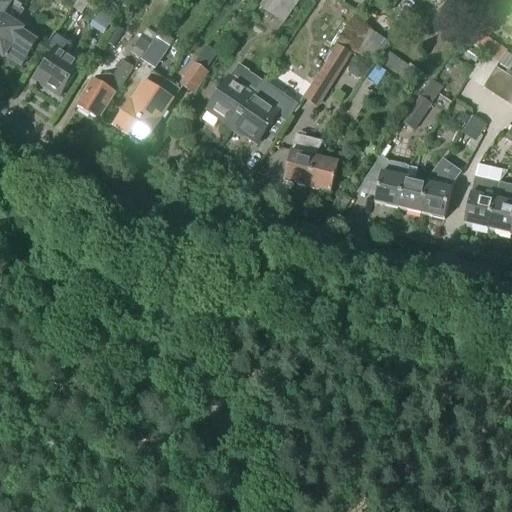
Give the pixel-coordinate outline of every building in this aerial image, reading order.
[(2,20),(0,23),(0,56),(0,57),(3,59),(4,57),(8,60),(21,68),(37,44),(35,43),(20,33),(21,32),(19,31),(14,28),(24,13),(24,12),(21,11),(22,10),(25,4),(19,0),(15,0),(10,8),(6,14),(2,20)] [(0,0),(0,23),(2,20),(6,14),(10,8),(15,0),(0,0)] [(58,0),(73,10),(80,0),(58,0)] [(80,0),(73,10),(81,16),(89,6),(80,0)] [(300,2),(295,0),(270,0),(263,12),(283,26),(300,2)] [(373,0),(371,4),(389,15),(398,0),(373,0)] [(432,0),(449,11),(456,0),(432,0)] [(341,46),(374,67),(389,45),(356,23),(341,46)] [(118,30),(108,45),(115,49),(124,34),(118,30)] [(142,38),(135,50),(145,56),(153,44),(142,38)] [(141,62),(141,63),(155,72),(170,49),(156,40),(153,44),(145,56),(141,62)] [(60,100),(82,66),(67,56),(73,48),(62,41),(34,83),(60,100)] [(495,46),(493,50),(493,60),(499,64),(506,53),(495,46)] [(196,63),(207,70),(217,55),(207,48),(196,63)] [(308,94),(303,102),(317,111),(351,57),(337,48),(308,94)] [(419,76),(390,55),(381,67),(410,88),(419,76)] [(117,95),(132,71),(123,65),(114,81),(110,78),(96,79),(77,110),(98,123),(114,95),(117,95)] [(194,66),(179,87),(193,97),(208,76),(194,66)] [(262,85),(248,76),(249,74),(239,67),(230,81),(229,80),(207,114),(219,122),(218,124),(230,132),(258,90),(262,85)] [(493,97),(506,77),(496,70),(483,91),(493,97)] [(129,139),(166,83),(152,74),(132,105),(115,130),(129,139)] [(502,103),(511,88),(511,80),(506,77),(493,97),(502,103)] [(432,82),(421,100),(431,107),(443,89),(432,82)] [(166,83),(129,139),(144,150),(161,124),(160,124),(181,93),(166,83)] [(276,141),(296,112),(303,102),(308,94),(297,87),(279,114),(255,98),(259,91),(258,90),(230,132),(244,141),(245,139),(257,148),(266,134),(276,141)] [(511,109),(511,108),(511,88),(502,103),(511,109)] [(347,134),(372,96),(362,90),(344,117),(341,115),(334,125),(347,134)] [(421,100),(420,99),(402,126),(413,134),(431,107),(421,100)] [(462,114),(454,127),(461,132),(470,119),(462,114)] [(473,119),(462,135),(478,145),(483,138),(480,136),(486,128),(473,119)] [(318,161),(322,144),(295,138),(291,154),(283,184),(307,190),(314,160),(318,161)] [(406,182),(409,170),(406,169),(406,168),(389,164),(381,158),(364,184),(379,187),(374,206),(397,211),(404,181),(406,182)] [(338,166),(318,161),(314,160),(307,190),(330,196),(338,166)] [(452,192),(453,186),(462,175),(443,162),(430,179),(428,187),(427,186),(420,216),(445,222),(452,192)] [(464,227),(487,232),(495,202),(496,197),(499,185),(508,174),(478,167),(475,180),(474,180),(464,227)] [(427,186),(406,182),(404,181),(397,211),(420,216),(427,186)] [(497,234),(511,238),(511,231),(511,188),(499,185),(496,197),(495,202),(487,232),(497,234)]
